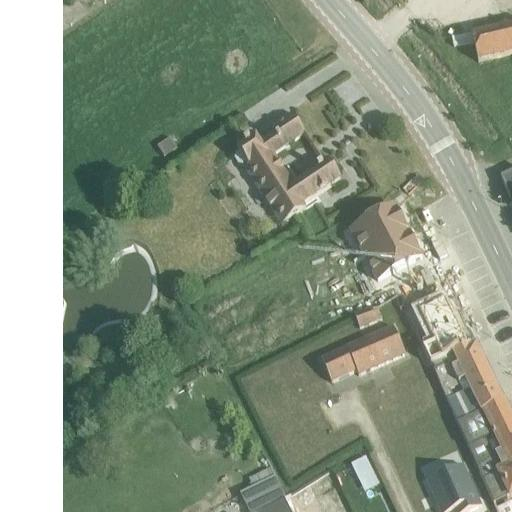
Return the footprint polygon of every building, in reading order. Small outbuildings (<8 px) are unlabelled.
[(28,1),(15,12),(25,26),(39,15),(28,1)] [(511,27),(473,37),(479,63),(511,55),(511,27)] [(304,206),(342,180),(329,162),(325,165),(291,114),(270,129),(273,132),(260,141),(257,136),(238,150),(240,154),(236,156),(236,161),(239,166),(244,167),(246,166),(248,169),(245,171),(282,227),(307,211),(304,206)] [(172,140),(157,149),(164,156),(165,158),(178,150),(177,148),(172,140)] [(511,174),(502,179),(511,200),(511,199),(511,174)] [(396,210),(350,234),(356,246),(357,245),(364,259),(413,233),(413,232),(409,234),(396,210)] [(414,234),(413,233),(364,259),(377,285),(423,259),(410,236),(414,234)] [(329,307),(361,288),(353,274),(320,292),(329,307)] [(430,311),(407,321),(413,335),(427,329),(436,347),(425,352),(432,367),(476,346),(470,331),(463,335),(447,302),(430,311)] [(372,309),(355,316),(360,330),(379,323),(382,317),(378,309),(372,311),(372,309)] [(393,328),(321,360),(332,385),(357,373),(360,378),(406,357),(393,328)] [(476,346),(432,367),(459,426),(504,404),(476,346)] [(504,404),(459,426),(474,460),(484,482),(511,468),(511,420),(510,416),(504,404)] [(449,436),(460,430),(453,419),(443,424),(449,436)] [(511,468),(484,482),(494,505),(495,506),(511,498),(511,499),(511,498),(511,468)] [(271,469),(249,480),(254,489),(272,480),(275,478),(274,475),(271,469)] [(254,489),(241,495),(249,511),(299,511),(291,496),(287,499),(275,478),(272,480),(254,489)]
